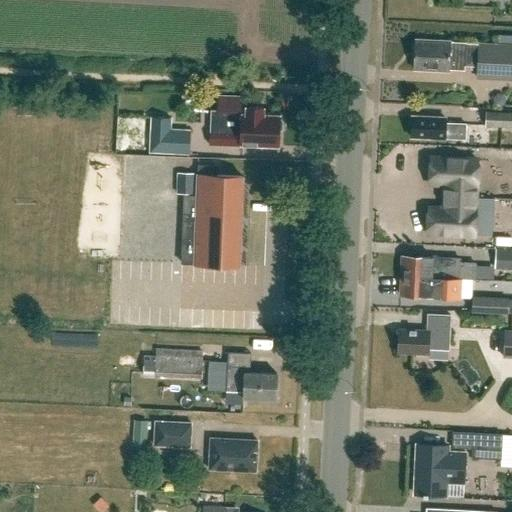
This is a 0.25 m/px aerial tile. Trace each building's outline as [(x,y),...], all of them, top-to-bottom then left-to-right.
[(511,80),(511,46),(464,44),(464,43),(450,43),(450,42),(415,40),(413,69),(449,71),(449,69),(463,70),(464,66),(478,67),(477,78),(511,80)] [(211,128),(210,145),(240,146),(240,145),(279,147),(280,131),(283,128),(283,122),(280,119),(281,115),(264,115),(264,107),(246,106),(246,112),(212,111),(211,128)] [(511,112),(486,112),(485,127),(511,128),(511,112)] [(464,139),(465,125),(445,124),(445,119),(411,118),(411,137),(464,139)] [(169,154),(170,132),(170,120),(152,119),(151,153),(169,154)] [(430,184),(445,185),(445,197),(475,198),(476,186),(477,160),(431,158),(431,163),(428,166),(428,175),(431,179),(430,184)] [(217,175),(218,166),(198,165),(198,175),(197,175),(196,211),(184,211),(182,263),(194,263),(194,265),(239,266),(243,176),(217,175)] [(178,173),(177,193),(195,194),(195,174),(178,173)] [(475,210),(475,198),(445,197),(444,209),(429,208),(429,213),(426,216),(425,225),(428,229),(428,234),(474,236),(475,210)] [(511,269),(511,249),(495,249),(494,268),(511,269)] [(401,276),(472,279),(473,264),(458,263),(459,260),(432,259),(402,257),(401,276)] [(473,264),(473,276),(490,276),(490,264),(473,264)] [(472,279),(401,276),(401,294),(431,296),(455,297),(456,279),(472,279)] [(507,300),(507,294),(471,292),(470,313),(506,315),(507,313),(507,300)] [(448,350),(450,316),(428,315),(427,331),(399,329),(398,353),(429,355),(429,349),(448,350)] [(511,358),(511,330),(503,330),(502,358),(511,358)] [(201,379),(203,351),(156,348),(155,356),(147,356),(146,370),(154,370),(154,377),(201,379)] [(275,400),(276,374),(249,373),(250,354),(228,353),(226,392),(226,404),(244,405),(244,398),(275,400)] [(145,448),(147,421),(134,420),(132,447),(145,448)] [(190,447),(191,423),(156,422),(154,446),(190,447)] [(501,460),(502,435),(453,433),(453,448),(473,449),(473,458),(501,460)] [(256,472),(258,441),(211,438),(209,469),(256,472)] [(448,452),(448,446),(417,445),(414,494),(445,496),(463,497),(464,484),(465,457),(466,453),(448,452)]
